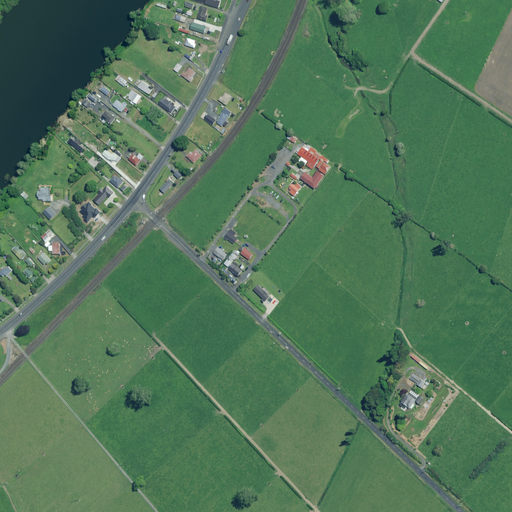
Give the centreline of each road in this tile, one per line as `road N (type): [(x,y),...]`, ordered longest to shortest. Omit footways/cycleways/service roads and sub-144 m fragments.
road 1 (unclassified): [(458,511),(134,200)]
road 2 (secondary): [(134,200),(189,117),(247,0)]
road 3 (secondary): [(0,333),(134,200)]
